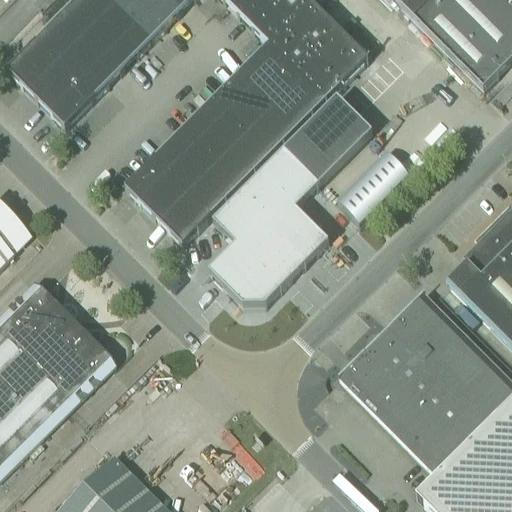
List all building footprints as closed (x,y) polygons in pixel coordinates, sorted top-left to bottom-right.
[(122,79),(151,50),(100,0),(85,0),(64,21),(122,79)] [(100,0),(151,50),(179,21),(158,0),(100,0)] [(158,0),(179,21),(199,0),(158,0)] [(259,0),(216,0),(238,22),(259,0)] [(268,52),(311,10),(301,0),(259,0),(238,22),(268,52)] [(437,0),(386,0),(412,25),(437,0)] [(484,97),(511,69),(511,0),(437,0),(412,25),(484,97)] [(297,80),(340,38),(311,10),(268,52),(297,80)] [(93,107),(122,79),(64,21),(36,50),(65,79),(93,107)] [(369,67),(368,67),(340,38),(297,80),(327,109),(369,67)] [(37,108),(65,79),(36,50),(7,79),(37,108)] [(327,109),(297,80),(268,52),(240,81),(298,138),(327,109)] [(65,136),(93,107),(65,79),(37,108),(65,136)] [(269,167),(298,138),(240,81),(211,109),(269,167)] [(337,106),(284,159),(319,194),(372,141),(337,106)] [(240,196),(269,167),(211,109),(182,138),(240,196)] [(211,225),(240,196),(182,138),(153,167),(182,196),(211,225)] [(386,158),(336,208),(358,230),(409,181),(386,158)] [(235,253),(208,280),(242,313),(265,313),(329,250),(296,217),(319,195),(284,159),(212,230),(235,253)] [(154,225),(182,196),(153,167),(125,196),(154,225)] [(183,253),(211,225),(182,196),(154,225),(183,253)] [(511,214),(462,264),(469,271),(450,290),(511,352),(511,214)] [(0,276),(12,264),(7,260),(10,257),(11,258),(27,242),(0,215),(0,276)] [(0,487),(114,374),(93,353),(33,293),(0,325),(0,487)] [(424,301),(339,386),(435,483),(416,503),(424,511),(511,511),(511,389),(430,307),(424,301)] [(158,511),(156,510),(112,465),(64,511),(158,511)]
